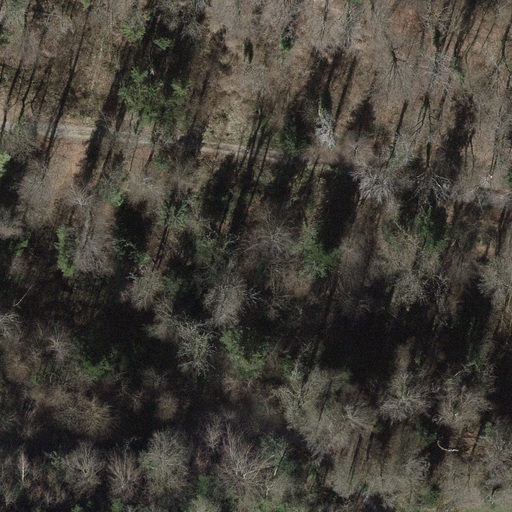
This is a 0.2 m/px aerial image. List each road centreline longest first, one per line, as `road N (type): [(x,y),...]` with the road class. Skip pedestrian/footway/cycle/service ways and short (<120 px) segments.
road 1 (track): [(511,197),(219,144),(0,128)]
road 2 (track): [(0,421),(73,406),(271,424),(345,469),(376,511)]
